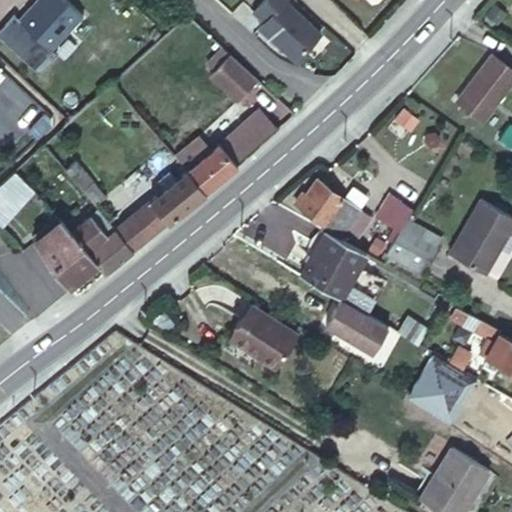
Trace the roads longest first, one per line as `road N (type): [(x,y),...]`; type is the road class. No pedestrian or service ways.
road 1 (secondary): [(338,106),(0,382)]
road 2 (residential): [(338,106),(280,69),(201,0)]
road 3 (secondary): [(443,0),(338,106)]
